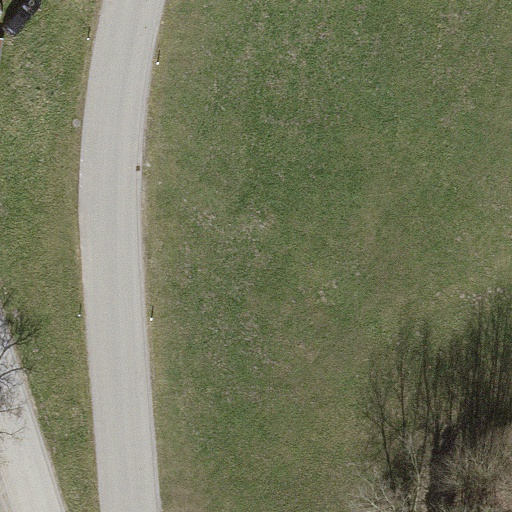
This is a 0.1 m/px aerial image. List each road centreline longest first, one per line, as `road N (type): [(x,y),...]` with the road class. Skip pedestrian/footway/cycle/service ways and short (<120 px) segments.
road 1 (tertiary): [(132,511),(109,166),(140,0)]
road 2 (residential): [(0,386),(39,511)]
